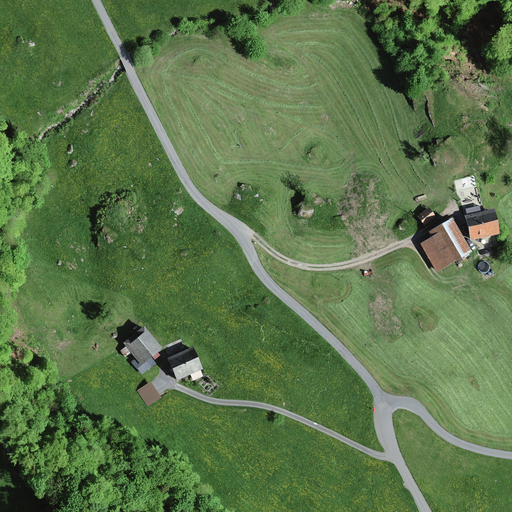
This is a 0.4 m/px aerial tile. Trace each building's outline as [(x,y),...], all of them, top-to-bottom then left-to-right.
[(483,206),(466,209),(472,244),(505,238),(501,214),(485,216),(483,206)] [(431,210),(419,218),(426,228),(437,220),(431,210)] [(436,241),(422,248),(435,276),(475,257),(458,220),(432,232),(436,241)] [(164,353),(149,333),(130,348),(146,367),(164,353)] [(200,352),(170,361),(177,382),(206,372),(200,352)] [(154,381),(140,388),(148,405),(163,398),(154,381)]
